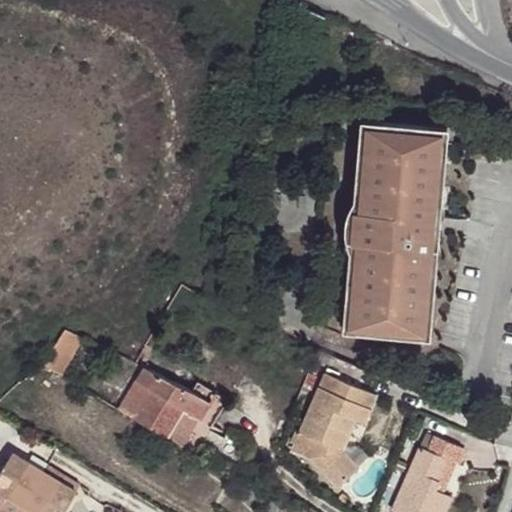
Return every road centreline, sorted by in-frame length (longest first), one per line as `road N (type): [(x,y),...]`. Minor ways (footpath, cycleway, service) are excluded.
road 1 (unclassified): [(331,511),(280,471),(263,438),(265,418),(248,402)]
road 2 (unclassified): [(143,511),(25,439)]
road 3 (unclassified): [(392,0),(448,39),(511,68)]
